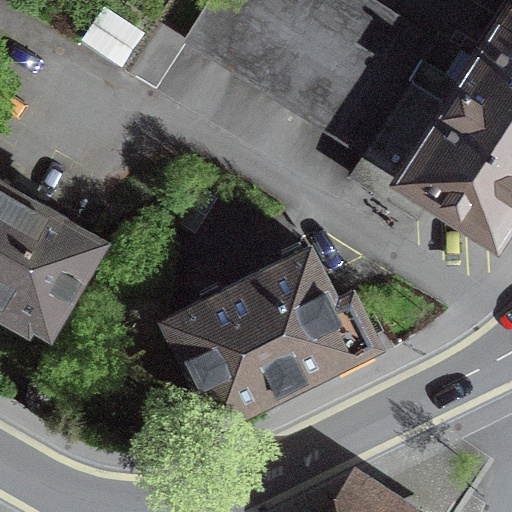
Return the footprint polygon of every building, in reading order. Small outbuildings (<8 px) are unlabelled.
[(249,0),(209,0),(187,35),(336,129),(370,76),(249,0)] [(368,0),(249,0),(370,76),(404,23),(368,0)] [(511,206),(511,22),(504,17),(449,102),(410,77),(365,148),(351,170),(378,187),(391,166),(496,232),(511,206)] [(433,41),(404,23),(370,76),(336,129),(365,148),(410,77),(433,41)] [(49,322),(99,236),(0,178),(0,303),(2,304),(6,297),(49,322)] [(251,388),(255,395),(373,336),(350,288),(334,295),(308,243),(169,314),(215,406),(251,388)] [(393,511),(359,488),(342,511),(393,511)]
